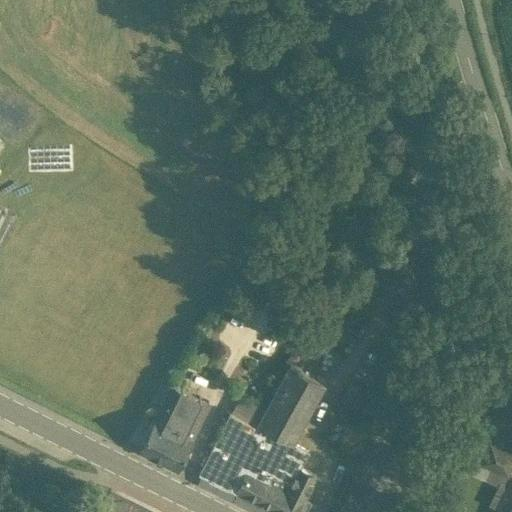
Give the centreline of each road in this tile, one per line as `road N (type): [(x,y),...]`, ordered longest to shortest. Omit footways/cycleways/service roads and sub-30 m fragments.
road 1 (secondary): [(215,511),(0,405)]
road 2 (secondary): [(451,0),(511,206)]
